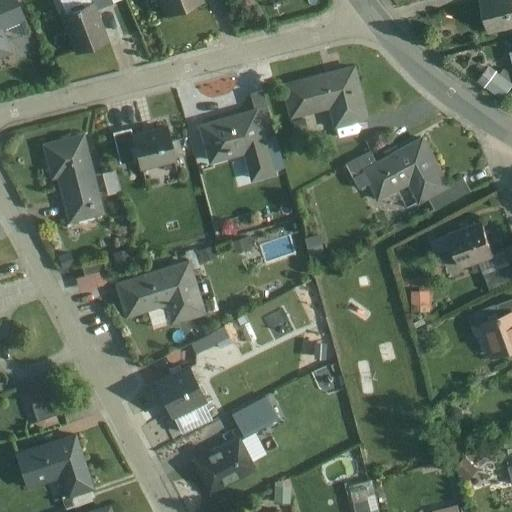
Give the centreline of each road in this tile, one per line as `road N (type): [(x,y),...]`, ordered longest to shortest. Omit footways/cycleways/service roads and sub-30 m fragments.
road 1 (residential): [(0,121),(369,12)]
road 2 (residential): [(172,511),(0,182)]
road 3 (residential): [(511,136),(437,83),(369,12)]
